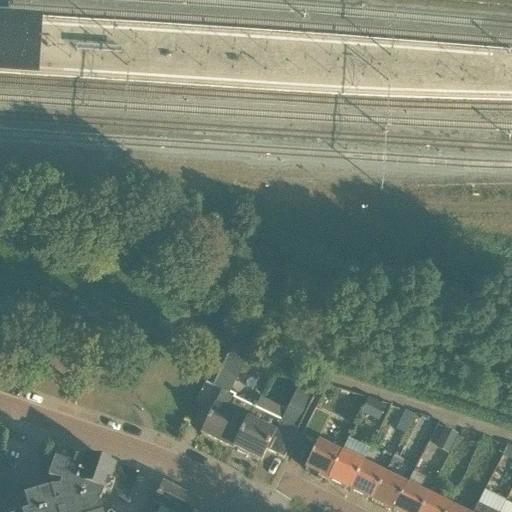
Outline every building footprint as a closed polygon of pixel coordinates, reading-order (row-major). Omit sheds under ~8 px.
[(0,58),(16,60),(17,47),(17,34),(0,32),(0,58)] [(212,387),(226,357),(219,354),(204,382),(212,387)] [(212,387),(221,391),(201,433),(233,449),(253,409),(240,403),(241,402),(233,399),(234,396),(227,393),(241,364),(226,357),(212,387)] [(253,409),(233,449),(260,462),(265,451),(283,459),(313,399),(296,391),(281,423),(253,409)] [(301,436),(317,444),(318,443),(330,416),(314,409),(301,436)] [(440,446),(450,450),(458,432),(447,427),(440,446)] [(341,454),(318,443),(317,444),(304,470),(318,476),(317,479),(327,483),(328,481),(341,454)] [(56,453),(49,473),(46,480),(52,482),(52,484),(54,491),(15,503),(18,511),(99,511),(95,495),(100,494),(104,495),(114,468),(85,458),(83,463),(56,453)] [(341,454),(328,481),(350,492),(363,465),(341,454)] [(363,465),(350,492),(371,502),(384,475),(363,465)] [(384,475),(371,502),(391,511),(392,511),(406,486),(384,475)] [(163,485),(153,505),(167,511),(197,511),(201,505),(163,485)] [(406,486),(392,511),(419,511),(427,496),(406,486)] [(483,505),(501,511),(511,511),(511,500),(489,491),(483,505)] [(427,496),(419,511),(445,511),(448,507),(427,496)]
